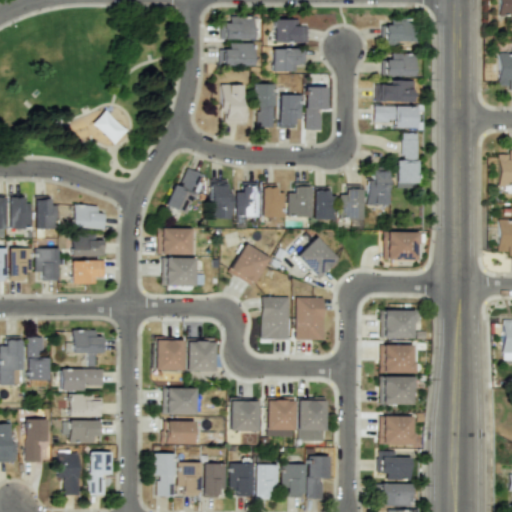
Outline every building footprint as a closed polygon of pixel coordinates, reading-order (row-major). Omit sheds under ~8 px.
[(511,0),(494,0),(495,13),(506,13),(506,22),(511,22),(511,0)] [(249,39),(250,16),(225,16),(225,23),(217,23),(216,38),(249,39)] [(293,19),(269,19),(270,42),(304,41),(303,26),(293,26),(293,19)] [(409,42),(410,21),(381,20),(380,42),(409,42)] [(219,65),(249,66),(250,44),(219,44),(219,65)] [(267,71),(291,71),(292,63),(301,63),(301,48),(267,48),(267,71)] [(511,48),(508,48),(507,53),(494,53),(494,87),(511,87),(511,48)] [(410,76),(411,54),(386,53),(386,59),(378,59),(378,75),(410,76)] [(371,84),(371,101),(409,102),(410,80),(384,79),(384,84),(371,84)] [(269,126),(269,83),(248,84),(248,106),(253,106),(253,127),(269,126)] [(240,123),(240,84),(216,84),(216,110),(220,110),(220,122),(240,123)] [(300,129),(316,129),(316,108),(322,108),(322,86),(301,86),(300,129)] [(296,118),(297,95),(275,94),(274,127),(290,128),(291,117),(296,118)] [(369,122),(389,122),(389,127),(412,128),(412,106),(369,105),(369,122)] [(108,144),(121,131),(101,110),(88,122),(108,144)] [(392,160),(393,188),(414,187),(413,133),(398,133),(398,159),(392,160)] [(511,149),(506,150),(506,154),(494,154),(494,185),(508,186),(508,190),(511,190),(511,149)] [(161,206),(182,214),(197,173),(182,168),(175,186),(169,184),(161,206)] [(363,204),(384,204),(383,169),(368,169),(368,180),(362,180),(363,204)] [(226,218),(227,191),(222,191),(222,180),(206,180),(205,217),(226,218)] [(257,217),(280,216),(280,192),(274,192),(273,184),(257,184),(257,217)] [(335,218),(358,218),(359,184),(342,184),(342,194),(336,194),(335,218)] [(254,186),(233,185),(232,215),(254,216),(254,186)] [(306,187),(283,188),(283,217),(306,216),(306,187)] [(309,218),(329,219),(329,189),(310,189),(309,218)] [(5,196),(4,228),(26,228),(27,204),(21,203),(21,197),(5,196)] [(46,204),(46,199),(31,198),(30,228),(52,229),(53,205),(46,204)] [(101,228),(101,213),(93,213),(93,205),(69,204),(68,227),(101,228)] [(511,214),(507,214),(507,219),(493,219),(493,251),(504,251),(504,255),(511,255),(511,214)] [(185,228),(155,227),(155,254),(185,254),(185,228)] [(379,259),(412,260),(413,231),(380,231),(379,259)] [(66,255),(100,256),(100,240),(91,240),(91,234),(67,234),(66,255)] [(315,279),(334,259),(310,236),(291,257),(315,279)] [(250,285),(262,254),(236,244),(224,274),(250,285)] [(27,248),(4,247),(4,280),(21,280),(21,271),(27,271),(27,248)] [(30,272),(37,272),(37,280),(53,280),(53,248),(30,247),(30,272)] [(66,260),(67,283),(91,283),(91,276),(100,276),(100,260),(66,260)] [(255,339),(283,339),(284,296),(256,296),(255,339)] [(319,297),(291,297),(290,339),(318,339),(319,297)] [(409,309),(377,310),(378,338),(409,338),(409,309)] [(498,319),(498,358),(511,358),(511,315),(509,315),(509,320),(498,319)] [(91,330),(67,329),(67,352),(83,353),(83,365),(91,366),(91,352),(100,352),(100,336),(91,336),(91,330)] [(43,380),(44,357),(38,357),(39,337),(23,336),(22,380),(43,380)] [(0,345),(0,384),(16,385),(17,337),(1,337),(1,346),(0,345)] [(149,369),(177,370),(178,337),(150,337),(149,369)] [(209,339),(181,339),(181,370),(209,370),(209,339)] [(376,372),(409,373),(409,344),(376,344),(376,372)] [(55,390),(78,390),(78,385),(98,385),(98,368),(55,369),(55,390)] [(376,404),(408,404),(409,376),(376,376),(376,404)] [(157,413),(190,414),(190,388),(157,387),(157,413)] [(63,416),(97,416),(97,395),(63,394),(63,416)] [(261,435),(288,436),(289,398),(261,397),(261,435)] [(252,399),(224,399),(223,430),(252,431),(252,399)] [(292,399),(292,440),(319,440),(319,399),(292,399)] [(376,444),(408,444),(408,415),(375,416),(376,444)] [(19,461),(35,461),(36,440),(41,441),(41,419),(20,418),(19,461)] [(96,435),(97,420),(61,419),(61,427),(61,442),(88,443),(88,435),(96,435)] [(188,421),(159,420),(158,443),(187,444),(188,421)] [(4,423),(0,423),(0,461),(11,461),(11,442),(5,442),(4,423)] [(105,474),(105,451),(83,451),(84,494),(100,494),(99,474),(105,474)] [(391,451),(374,451),(373,473),(382,473),(382,480),(406,480),(406,457),(391,456),(391,451)] [(59,495),(74,494),(74,452),(53,453),(53,479),(58,479),(59,495)] [(169,453),(147,453),(147,476),(153,476),(152,496),(169,497),(169,453)] [(302,498),(317,499),(317,477),(323,477),(324,456),(303,455),(302,498)] [(172,485),(179,486),(178,495),(194,495),(195,462),(172,461),(172,485)] [(197,496),(214,496),(214,489),(220,489),(221,463),(198,463),(197,496)] [(224,487),(231,487),(231,496),(246,496),(247,463),(224,463),(224,487)] [(276,487),(283,487),(283,497),(299,497),(299,464),(277,463),(276,487)] [(250,498),(272,498),(272,464),(250,464),(250,498)] [(405,506),(406,483),(377,483),(376,506),(405,506)]
